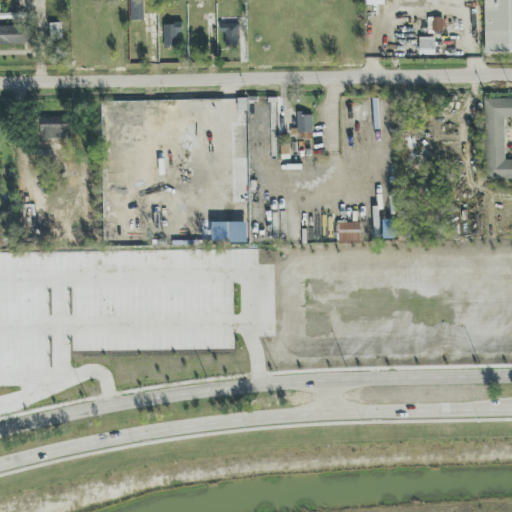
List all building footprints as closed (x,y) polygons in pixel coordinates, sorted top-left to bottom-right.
[(144,0),(130,0),(130,20),(144,21),(144,0)] [(511,0),(484,0),(486,52),(511,52),(511,0)] [(62,38),(62,23),(50,23),(50,39),(62,38)] [(182,23),(164,24),(164,47),(177,47),(177,34),(183,34),(182,23)] [(225,47),(240,46),(239,24),(220,24),(220,33),(225,33),(225,47)] [(0,25),(0,45),(30,45),(30,25),(0,25)] [(419,55),(435,55),(435,37),(419,37),(419,55)] [(511,159),(505,160),(504,118),(511,117),(511,98),(486,99),(487,180),(511,179),(511,159)] [(313,133),(312,111),(297,112),(298,133),(313,133)] [(71,117),(39,118),(39,139),(72,139),(71,117)] [(247,158),(246,125),(234,126),(235,158),(247,158)] [(360,222),(338,223),(338,244),(361,244),(360,222)]
